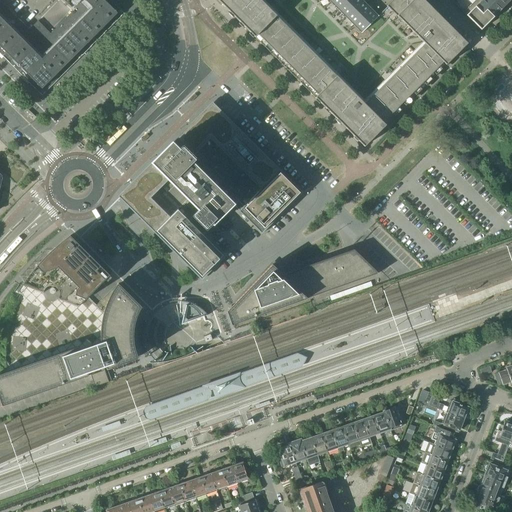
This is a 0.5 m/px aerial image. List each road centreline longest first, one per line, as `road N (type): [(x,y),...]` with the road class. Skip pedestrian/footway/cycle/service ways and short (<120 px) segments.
road 1 (residential): [(193,67),(328,198),(270,251),(225,276)]
road 2 (residential): [(253,438),(461,365)]
road 3 (residential): [(253,438),(82,497)]
road 4 (residential): [(92,202),(145,279),(187,287),(225,276)]
road 5 (tertiary): [(96,175),(193,67)]
road 6 (tertiary): [(178,61),(169,82),(88,166)]
road 7 (residential): [(494,396),(449,511)]
